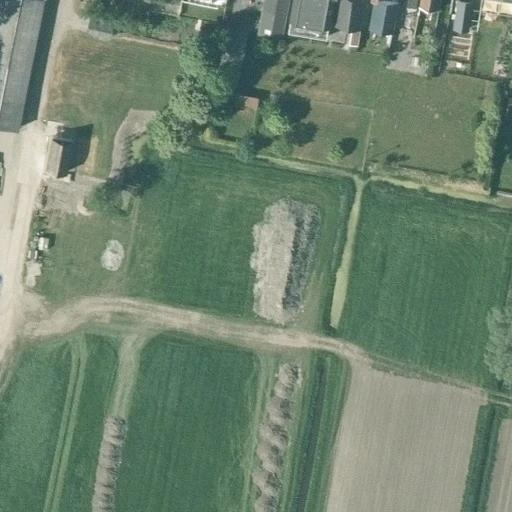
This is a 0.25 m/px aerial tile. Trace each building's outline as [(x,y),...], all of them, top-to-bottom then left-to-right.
[(44,0),(0,0),(0,125),(19,129),(44,0)] [(263,0),(257,33),(282,37),(288,10),(289,0),(263,0)] [(291,0),(286,30),(327,38),(330,23),(335,24),(334,25),(352,27),(349,43),(358,44),(360,28),(361,29),(364,0),(291,0)] [(390,0),(370,0),(370,1),(373,2),(369,28),(393,32),(399,1),(390,0)] [(439,0),(419,0),(418,5),(438,9),(439,0)] [(473,1),(466,0),(457,0),(453,28),(468,31),(473,1)] [(114,25),(90,20),(87,33),(111,38),(114,25)] [(224,85),(237,88),(249,29),(227,24),(216,75),(225,77),(224,85)] [(446,92),(472,95),(474,81),(448,78),(446,92)] [(236,93),(234,102),(257,106),(259,97),(236,93)] [(48,168),(68,169),(71,138),(51,136),(48,168)] [(78,140),(74,172),(93,174),(97,142),(78,140)] [(99,274),(101,237),(80,236),(78,273),(99,274)]
